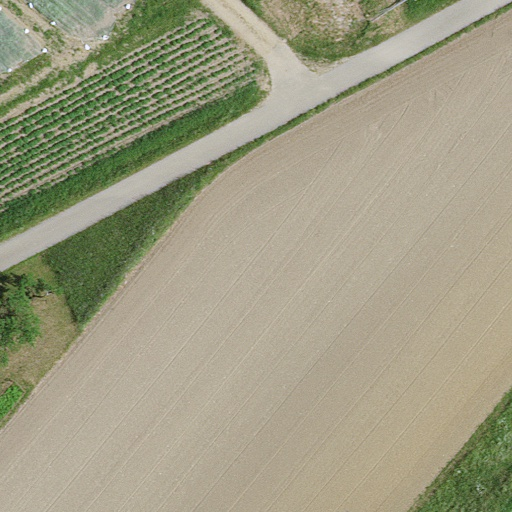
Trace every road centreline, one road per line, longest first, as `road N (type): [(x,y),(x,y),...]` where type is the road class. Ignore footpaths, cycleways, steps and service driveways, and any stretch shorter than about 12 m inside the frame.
road 1 (track): [(475,0),(0,250)]
road 2 (track): [(206,0),(312,85)]
